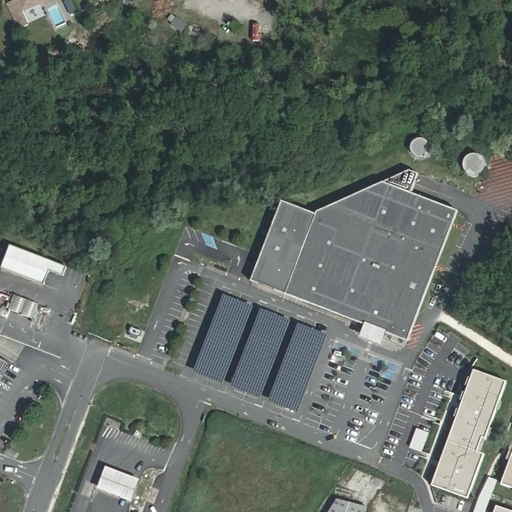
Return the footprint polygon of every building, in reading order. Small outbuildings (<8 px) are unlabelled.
[(17,0),(8,4),(19,28),(28,23),(23,11),(47,0),(17,0)] [(170,14),(167,24),(175,26),(178,17),(170,14)] [(272,40),(274,23),(251,20),(249,37),(272,40)] [(432,150),(425,135),(411,142),(419,157),(432,150)] [(511,207),(511,166),(511,167),(511,154),(506,168),(505,158),(492,159),(479,197),(479,198),(509,208),(511,207)] [(486,172),(486,170),(487,168),(487,166),(487,165),(486,163),(486,161),(485,160),(483,158),(482,157),(480,156),(479,156),(477,155),(475,155),(473,155),(471,156),(470,157),(468,158),(467,159),(466,160),(465,162),(464,164),(464,165),(464,167),(464,169),(465,171),(466,172),(467,174),(468,175),(470,176),(471,177),(473,178),(475,178),(477,178),(479,177),(480,177),(482,176),(483,175),(485,173),(486,172)] [(318,215),(287,295),(369,327),(365,337),(381,343),(385,333),(409,342),(460,212),(414,194),(421,175),(411,171),(319,212),(318,215)] [(318,215),(284,201),(253,281),(287,295),(318,215)] [(11,246),(3,269),(46,285),(51,272),(65,277),(68,267),(11,246)] [(198,374),(226,382),(250,303),(222,294),(198,374)] [(16,296),(10,310),(35,319),(40,305),(16,296)] [(261,309),(249,352),(259,355),(257,363),(273,368),(288,317),(261,309)] [(300,412),(327,333),(298,323),(271,402),(300,412)] [(163,345),(170,347),(175,332),(168,330),(163,345)] [(506,383),(474,371),(433,484),(469,497),(485,455),(481,453),(506,383)] [(114,420),(112,428),(120,430),(122,422),(114,420)] [(511,450),(500,482),(511,486),(511,450)] [(132,502),(141,480),(107,467),(98,489),(132,502)] [(486,511),(498,480),(489,477),(479,495),(472,511),(486,511)] [(353,498),(366,502),(370,491),(356,487),(353,498)] [(366,511),(368,508),(367,508),(358,505),(348,503),(340,501),(338,500),(329,511),(366,511)]
